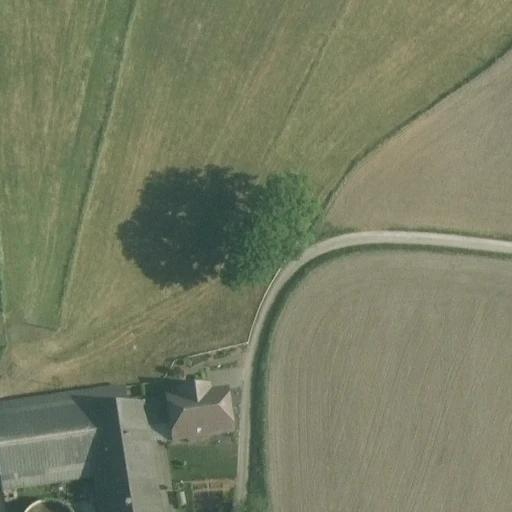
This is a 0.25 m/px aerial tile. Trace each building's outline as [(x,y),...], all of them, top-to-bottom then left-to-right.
[(123,389),(0,407),(0,473),(3,494),(94,480),(85,415),(126,408),(123,389)] [(208,390),(179,394),(180,400),(167,402),(167,406),(171,428),(173,443),(185,441),(189,445),(198,443),(201,439),(232,434),(225,393),(209,396),(208,390)] [(126,408),(85,415),(94,480),(99,511),(159,511),(147,430),(144,409),(143,406),(126,408)] [(167,406),(144,409),(147,430),(171,428),(167,406)] [(31,511),(65,511),(54,496),(31,511)]
